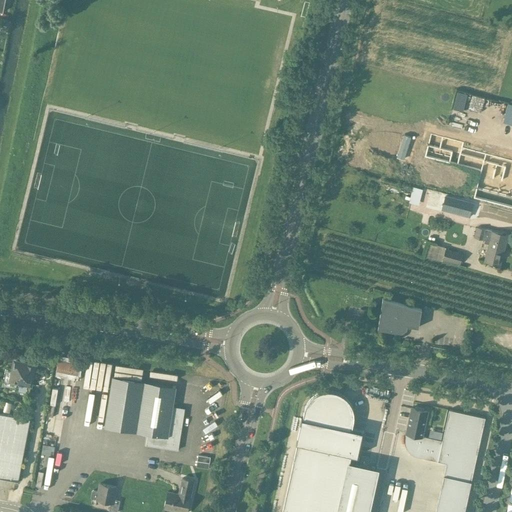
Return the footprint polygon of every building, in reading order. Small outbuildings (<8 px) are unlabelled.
[(451,109),(461,111),(466,94),(456,91),(451,109)] [(511,104),(509,104),(503,123),(511,125),(511,104)] [(460,138),(457,148),(480,155),(483,146),(460,138)] [(467,194),(468,186),(445,182),(443,190),(467,194)] [(442,198),(427,194),(425,202),(439,206),(442,198)] [(471,215),(475,203),(463,198),(458,210),(471,215)] [(500,265),(507,235),(492,231),(476,227),(474,237),(485,240),(484,243),(489,244),(484,261),(500,265)] [(428,242),(424,256),(442,262),(443,259),(459,265),(463,254),(446,249),(446,248),(428,242)] [(422,309),(383,298),(378,329),(402,333),(407,329),(407,326),(419,327),(422,309)] [(55,376),(78,380),(82,360),(58,356),(55,376)] [(6,370),(3,386),(15,388),(17,382),(30,385),(34,365),(14,361),(12,371),(6,370)] [(178,450),(185,408),(172,406),(175,387),(112,377),(104,426),(148,433),(146,445),(178,450)] [(305,407),(304,409),(302,418),(301,418),(296,443),(297,443),(281,511),(338,511),(351,454),(357,456),(362,431),(351,429),(353,421),(353,419),(353,417),(353,414),(353,412),(353,410),(352,408),(351,406),(350,404),(349,402),(348,400),(347,399),(345,397),(343,396),(341,395),(339,393),(337,393),(335,392),(333,391),(331,391),(329,391),(327,391),(324,391),(322,392),(320,392),(318,393),(316,394),(314,395),(313,397),(311,398),(309,400),(308,402),(307,403),(306,405),(305,407)] [(376,398),(375,415),(383,416),(384,399),(376,398)] [(406,432),(422,436),(427,411),(424,411),(424,409),(415,407),(414,408),(411,408),(406,432)] [(463,511),(477,452),(485,417),(449,409),(442,440),(422,436),(406,432),(405,432),(404,434),(406,435),(405,437),(405,439),(405,440),(405,442),(405,444),(406,445),(406,447),(407,448),(408,450),(410,449),(411,450),(412,451),(415,453),(417,454),(418,457),(446,463),(435,511),(463,511)] [(0,476),(18,480),(30,419),(0,412),(0,476)] [(210,457),(198,455),(196,467),(208,469),(210,457)] [(386,468),(377,511),(401,511),(409,473),(386,468)] [(179,511),(186,511),(194,480),(183,478),(179,494),(167,492),(164,508),(179,511)] [(91,498),(96,499),(96,500),(110,503),(109,511),(113,511),(117,511),(120,501),(113,499),(116,486),(99,483),(98,491),(93,490),(92,491),(91,497),(91,498)]
